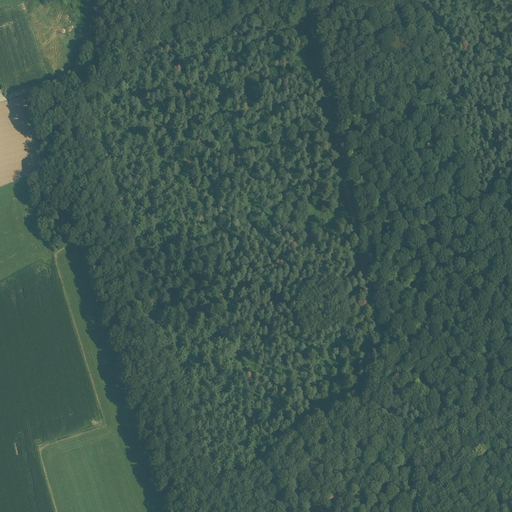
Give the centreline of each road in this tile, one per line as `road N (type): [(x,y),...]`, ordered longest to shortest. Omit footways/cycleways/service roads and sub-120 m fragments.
road 1 (track): [(123,0),(128,62),(160,54),(283,511)]
road 2 (track): [(303,0),(415,511)]
road 3 (track): [(2,99),(128,62)]
